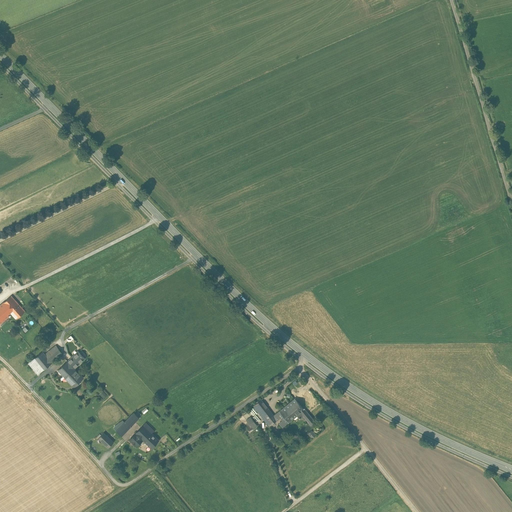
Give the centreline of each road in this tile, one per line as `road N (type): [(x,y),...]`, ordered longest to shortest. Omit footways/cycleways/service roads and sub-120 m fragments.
road 1 (secondary): [(0,54),(305,355)]
road 2 (unclassified): [(301,368),(121,484),(0,357)]
road 3 (secondary): [(305,355),(400,418),(511,469)]
road 4 (unclassified): [(511,204),(451,0)]
road 5 (unclassified): [(301,368),(416,511)]
